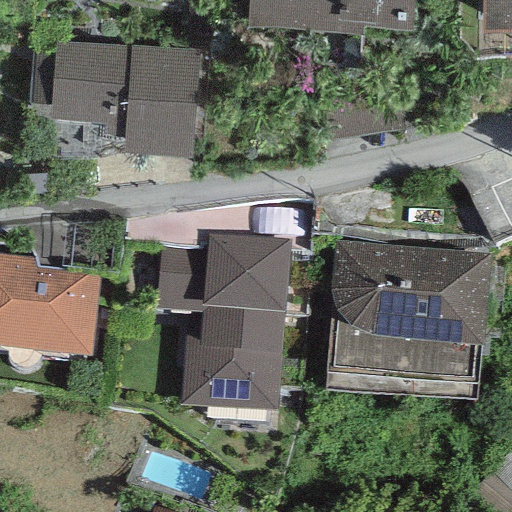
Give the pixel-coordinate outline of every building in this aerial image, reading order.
[(411,0),(248,0),(247,23),(362,29),(362,20),(410,23),(411,0)] [(511,0),(482,0),(483,29),(511,28),(511,0)] [(198,47),(55,39),(54,51),(32,50),(29,99),(51,100),(50,114),(105,118),(104,127),(124,128),(123,143),(192,147),(198,47)] [(289,242),(208,237),(207,251),(161,248),(156,319),(186,320),(180,414),(275,420),(281,325),(283,326),(289,242)] [(490,258),(334,246),(329,301),(332,308),(325,385),(475,399),(479,358),(483,359),(490,258)] [(36,264),(0,259),(0,359),(90,370),(100,279),(35,272),(36,264)]
